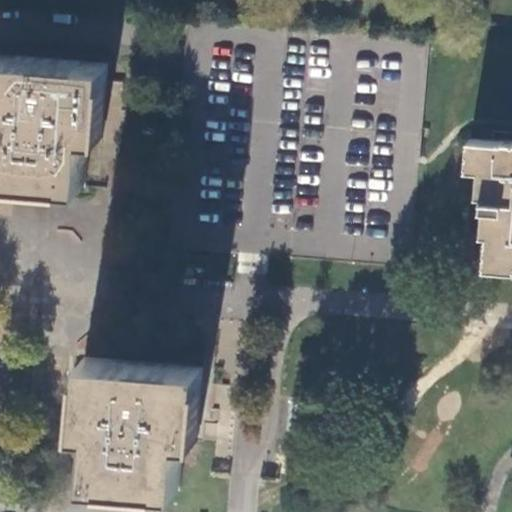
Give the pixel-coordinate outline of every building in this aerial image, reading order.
[(212,252),(411,268),(421,161),(421,159),(427,160),(430,131),(423,131),(431,39),(189,18),(173,208),(161,207),(158,239),(171,240),(170,249),(181,250),(181,254),(212,257),(212,252)] [(110,62),(0,52),(0,177),(87,185),(91,135),(103,136),(106,105),(110,62)] [(491,137),(492,130),(470,127),(470,135),(491,137)] [(511,131),(492,130),(491,137),(470,135),(467,166),(478,167),(476,193),(478,193),(484,194),(480,232),(490,233),(486,266),(511,268),(511,131)] [(90,480),(180,489),(184,438),(200,439),(206,365),(86,355),(84,383),(80,429),(94,431),(90,480)]
